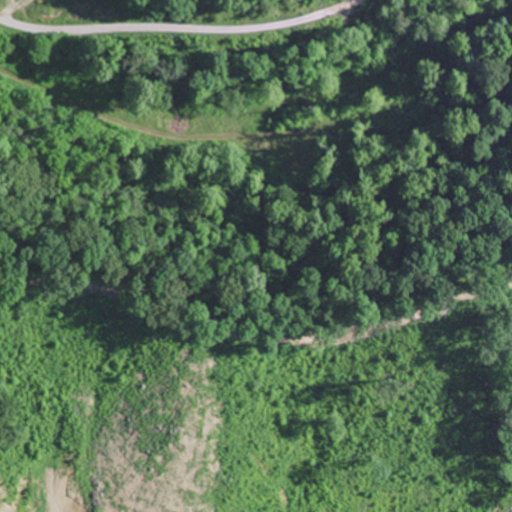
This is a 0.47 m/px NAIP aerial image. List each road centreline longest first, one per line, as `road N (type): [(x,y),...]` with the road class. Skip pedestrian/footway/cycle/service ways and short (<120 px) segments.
road 1 (residential): [(511,11),(366,82),(191,146),(118,134),(0,75)]
road 2 (residential): [(0,17),(49,29),(248,31),(357,0)]
